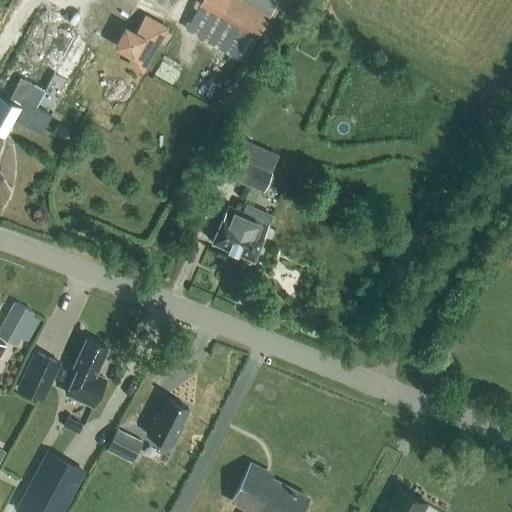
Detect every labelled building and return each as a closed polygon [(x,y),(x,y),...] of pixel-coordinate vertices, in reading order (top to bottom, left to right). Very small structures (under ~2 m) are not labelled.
[(233,0),(223,18),(261,40),(284,0),(233,0)] [(41,134),(89,49),(92,43),(37,12),(0,78),(0,131),(4,134),(12,118),(41,134)] [(127,64),(141,72),(155,47),(141,39),(127,64)] [(100,73),(108,77),(111,71),(104,67),(100,73)] [(62,138),(67,129),(57,124),(52,132),(62,138)] [(263,191),(271,172),(240,159),(232,178),(263,191)] [(263,237),(269,224),(273,215),(246,203),(242,212),(228,206),(222,219),(221,218),(211,241),(227,248),(227,250),(236,254),(236,252),(253,260),(264,237),(263,237)] [(0,336),(15,345),(20,338),(29,343),(42,321),(33,315),(34,312),(14,301),(0,325),(0,336)] [(94,374),(106,348),(86,339),(74,365),(82,368),(70,395),(92,405),(104,378),(94,374)] [(15,388),(43,400),(60,363),(32,350),(15,388)] [(171,446),(183,424),(181,423),(188,408),(166,397),(159,412),(157,411),(146,434),(171,446)] [(83,424),(67,417),(63,428),(79,434),(83,424)] [(117,430),(107,451),(131,464),(142,442),(117,430)] [(60,511),(83,471),(48,452),(17,509),(23,511),(60,511)] [(300,511),(308,498),(261,473),(262,470),(250,464),(231,500),(244,507),(241,511),(300,511)] [(0,481),(0,511),(5,511),(15,488),(0,481)] [(418,511),(424,502),(398,488),(385,511),(418,511)]
